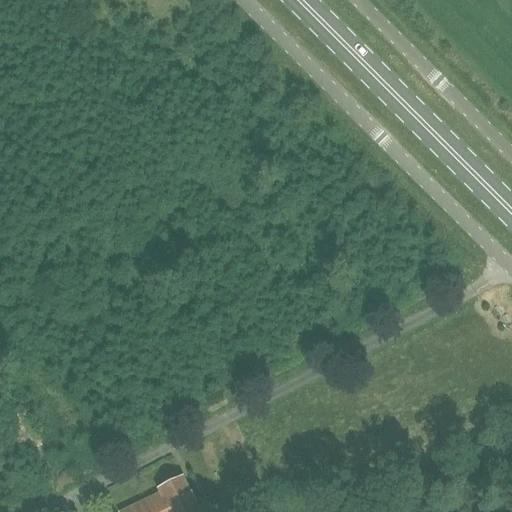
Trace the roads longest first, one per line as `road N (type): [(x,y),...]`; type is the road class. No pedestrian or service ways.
road 1 (unclassified): [(511,271),(235,0)]
road 2 (primary): [(511,213),(299,0)]
road 3 (unclassified): [(511,155),(354,0)]
